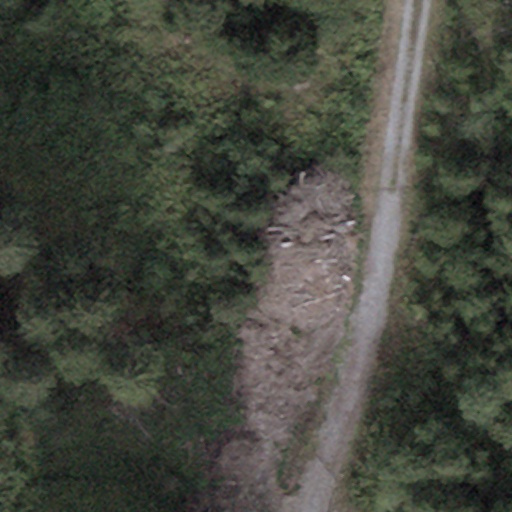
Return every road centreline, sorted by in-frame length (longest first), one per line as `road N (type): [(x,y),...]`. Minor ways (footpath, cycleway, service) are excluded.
road 1 (unclassified): [(511,388),(245,492),(0,510)]
road 2 (track): [(326,511),(424,0)]
